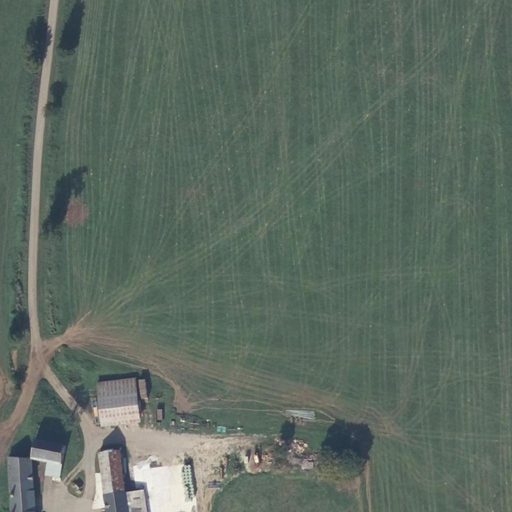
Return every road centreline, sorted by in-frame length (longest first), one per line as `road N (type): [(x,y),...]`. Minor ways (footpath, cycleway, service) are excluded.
road 1 (track): [(29,368),(33,224),(57,0)]
road 2 (track): [(76,511),(90,484),(84,426),(29,368)]
